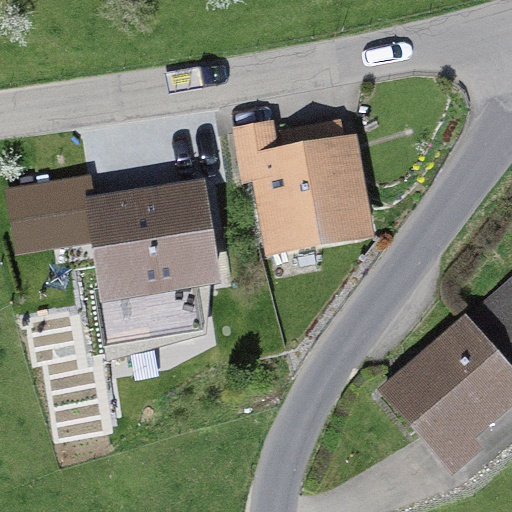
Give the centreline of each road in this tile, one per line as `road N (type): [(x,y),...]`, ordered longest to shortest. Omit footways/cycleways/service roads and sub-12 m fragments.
road 1 (tertiary): [(0,113),(398,50),(511,23)]
road 2 (tertiary): [(273,511),(303,413),(329,366),(511,103)]
